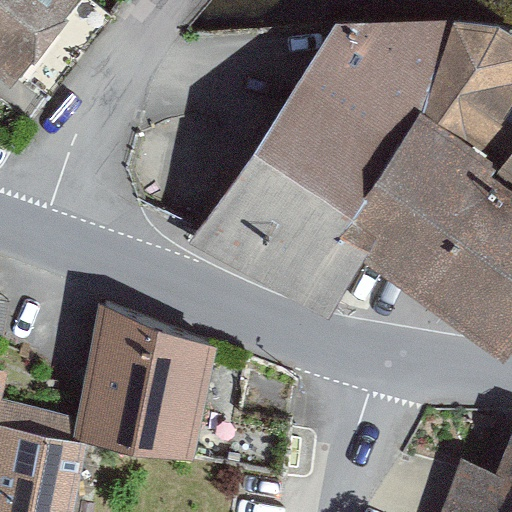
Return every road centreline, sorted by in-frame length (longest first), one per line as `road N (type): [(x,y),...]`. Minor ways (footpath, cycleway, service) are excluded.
road 1 (secondary): [(40,238),(373,357)]
road 2 (residential): [(40,238),(86,128),(171,0)]
road 3 (residential): [(331,511),(373,357)]
road 4 (secondary): [(373,357),(511,373)]
